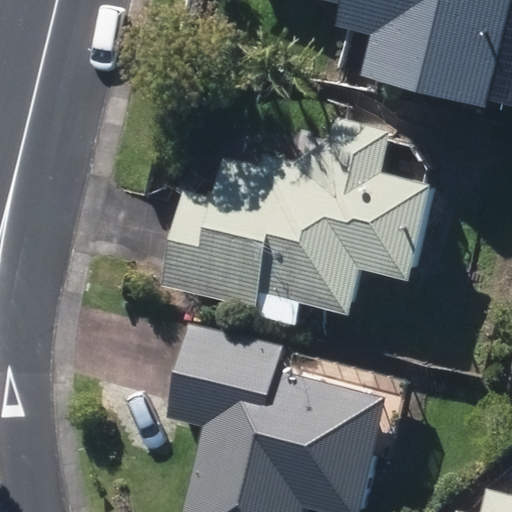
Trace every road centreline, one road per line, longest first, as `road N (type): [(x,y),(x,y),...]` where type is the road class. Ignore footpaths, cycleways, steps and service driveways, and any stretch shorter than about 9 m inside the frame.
road 1 (residential): [(1,241),(22,511)]
road 2 (residential): [(1,241),(58,0)]
